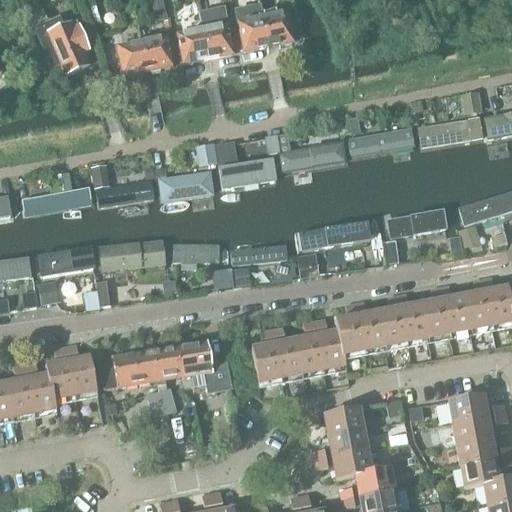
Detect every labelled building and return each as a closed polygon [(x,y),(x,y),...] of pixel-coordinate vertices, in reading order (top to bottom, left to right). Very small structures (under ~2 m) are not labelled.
[(149,0),(150,1),(156,24),(166,21),(160,0),(149,0)] [(36,38),(47,33),(47,35),(47,36),(65,78),(88,69),(82,56),(88,53),(76,24),(63,29),(55,8),(28,19),(36,38)] [(286,15),(262,20),(268,50),(292,45),(286,15)] [(268,50),(262,20),(237,25),(243,55),(268,50)] [(226,27),(201,32),(207,62),(232,57),(226,27)] [(207,62),(201,32),(177,37),(183,67),(207,62)] [(165,39),(141,44),(147,74),(171,69),(165,39)] [(147,74),(141,44),(116,49),(122,79),(147,74)] [(476,96),(462,98),(465,116),(479,113),(476,96)] [(511,116),(483,122),(487,144),(511,140),(511,116)] [(348,121),(350,137),(351,141),(360,139),(356,120),(348,121)] [(480,122),(415,132),(419,154),(483,144),(480,122)] [(411,132),(345,144),(349,164),(415,153),(411,132)] [(287,136),(277,138),(279,155),(280,155),(279,150),(289,149),(287,136)] [(279,155),(276,138),(266,139),(267,148),(268,156),(279,155)] [(212,147),(195,150),(198,170),(215,167),(212,147)] [(343,147),(276,158),(279,179),(346,168),(343,147)] [(267,165),(215,174),(218,189),(270,180),(267,165)] [(101,168),(91,170),(94,189),(107,187),(106,180),(103,180),(101,168)] [(60,176),(63,192),(71,191),(68,174),(60,176)] [(210,176),(156,184),(160,208),(213,200),(210,176)] [(97,213),(154,204),(150,182),(93,191),(97,213)] [(89,191),(20,204),(23,221),(92,209),(89,191)] [(511,195),(456,212),(462,231),(511,216),(511,195)] [(8,202),(0,203),(0,228),(12,226),(8,202)] [(444,214),(385,224),(388,244),(447,234),(444,214)] [(377,229),(292,239),(294,256),(379,246),(377,229)] [(479,248),(473,229),(458,234),(464,254),(479,248)] [(504,236),(490,240),(493,251),(507,246),(504,236)] [(164,246),(97,253),(100,278),(166,271),(164,246)] [(222,250),(172,249),(172,268),(221,270),(222,250)] [(283,251),(230,257),(231,270),(285,264),(283,251)] [(96,274),(92,252),(37,262),(41,284),(96,274)] [(387,268),(396,267),(396,266),(394,252),(385,254),(387,268)] [(366,256),(368,270),(380,268),(379,265),(386,264),(384,254),(379,255),(378,254),(366,256)] [(28,262),(0,266),(0,287),(31,283),(28,262)] [(276,279),(270,280),(271,286),(291,283),(291,279),(294,279),(293,267),(275,269),(276,279)] [(220,273),(221,288),(232,287),(231,273),(220,273)] [(490,281),(481,283),(483,292),(492,290),(490,281)] [(483,292),(481,283),(472,284),(474,294),(483,292)] [(84,286),(86,298),(95,296),(93,284),(84,286)] [(175,295),(174,284),(165,285),(166,296),(175,295)] [(107,309),(104,285),(96,286),(99,310),(107,309)] [(333,321),(334,325),(335,325),(506,292),(508,302),(511,300),(511,295),(511,294),(511,289),(510,287),(492,290),(483,292),(474,294),(450,298),(441,300),(432,302),(407,307),(398,308),(389,310),(365,315),(356,316),(346,318),(333,321)] [(448,289),(439,290),(441,300),(450,298),(448,289)] [(441,300),(439,290),(430,292),(432,302),(441,300)] [(506,292),(335,325),(344,370),(345,370),(343,360),(511,328),(511,334),(511,300),(508,302),(506,292)] [(405,297),(396,299),(398,308),(407,307),(405,297)] [(398,308),(396,299),(387,300),(389,310),(398,308)] [(85,305),(86,313),(96,311),(94,304),(85,305)] [(363,305),(354,307),(356,316),(365,315),(363,305)] [(356,316),(354,307),(345,309),(346,318),(356,316)] [(324,322),(317,324),(319,333),(326,331),(324,322)] [(317,324),(309,325),(311,334),(319,333),(317,324)] [(311,334),(309,325),(302,327),(304,336),(311,334)] [(344,370),(335,325),(334,325),(336,335),(316,338),(322,374),(344,370)] [(282,330),(274,332),(276,341),(284,340),(282,330)] [(274,332),(267,333),(269,342),(276,341),(274,332)] [(269,342),(267,333),(259,335),(261,344),(269,342)] [(322,374),(316,338),(294,342),(301,378),(322,374)] [(301,378),(294,342),(273,347),(280,382),(301,378)] [(212,375),(211,369),(207,344),(176,349),(181,377),(184,393),(193,391),(191,379),(203,377),(212,375)] [(280,382),(273,347),(251,351),(257,386),(280,382)] [(75,348),(67,349),(69,359),(77,358),(75,348)] [(67,349),(60,351),(62,360),(69,359),(67,349)] [(143,355),(148,386),(149,390),(156,389),(157,395),(166,393),(163,380),(181,377),(176,349),(143,355)] [(62,360),(60,351),(53,352),(54,362),(62,360)] [(103,393),(148,386),(143,355),(112,360),(113,366),(99,369),(103,393)] [(96,396),(89,360),(67,364),(73,400),(96,396)] [(67,364),(46,368),(54,413),(55,413),(55,409),(54,403),(73,400),(67,364)] [(35,365),(27,367),(29,376),(37,374),(35,365)] [(224,366),(211,369),(212,375),(203,377),(207,397),(231,391),(224,366)] [(27,367),(20,368),(22,377),(29,376),(27,367)] [(22,377),(20,368),(12,370),(14,379),(22,377)] [(54,413),(46,368),(44,368),(46,378),(26,382),(33,417),(54,413)] [(33,417),(26,382),(5,386),(12,421),(33,417)] [(0,423),(12,421),(5,386),(0,386),(0,423)] [(169,392),(166,393),(157,395),(146,398),(149,409),(172,403),(169,392)] [(97,401),(96,396),(73,400),(54,403),(55,409),(97,401)] [(447,404),(451,427),(487,420),(482,398),(447,404)] [(389,417),(403,415),(402,402),(388,403),(389,417)] [(149,409),(152,421),(175,415),(172,403),(149,409)] [(104,408),(105,419),(116,417),(114,407),(104,408)] [(490,410),(492,419),(504,417),(502,408),(490,410)] [(327,440),(363,433),(358,411),(323,418),(327,440)] [(0,429),(55,419),(54,413),(31,417),(12,421),(0,423),(0,429)] [(504,417),(492,419),(494,428),(506,426),(504,417)] [(306,421),(308,431),(319,428),(317,419),(306,421)] [(451,427),(455,448),(491,441),(487,420),(451,427)] [(331,461),(367,455),(363,433),(327,440),(331,461)] [(455,448),(459,469),(495,463),(491,441),(455,448)] [(498,452),(500,461),(511,459),(510,450),(498,452)] [(312,455),(314,464),(326,462),(324,453),(312,455)] [(336,484),(354,480),(354,479),(371,476),(371,475),(380,473),(377,453),(367,455),(331,461),(326,462),(314,464),(316,473),(333,470),(336,484)] [(511,459),(500,461),(502,471),(511,468),(511,459)] [(463,492),(482,488),(482,487),(499,484),(498,483),(495,463),(459,469),(463,492)] [(354,479),(354,480),(358,500),(394,493),(389,471),(380,473),(371,475),(371,476),(354,479)] [(482,487),(482,488),(486,508),(511,503),(511,480),(498,483),(499,484),(482,487)] [(339,495),(341,503),(353,501),(351,492),(339,495)] [(358,500),(360,511),(397,511),(394,493),(358,500)] [(219,496),(210,498),(212,509),(222,508),(219,496)] [(203,511),(212,511),(212,509),(210,498),(201,499),(203,511)] [(308,498),(298,500),(301,511),(310,510),(308,498)] [(300,511),(301,511),(298,500),(290,502),(291,511),(300,511)] [(353,501),(341,503),(342,511),(345,511),(354,510),(353,501)] [(511,511),(511,503),(486,508),(486,511),(511,511)]
